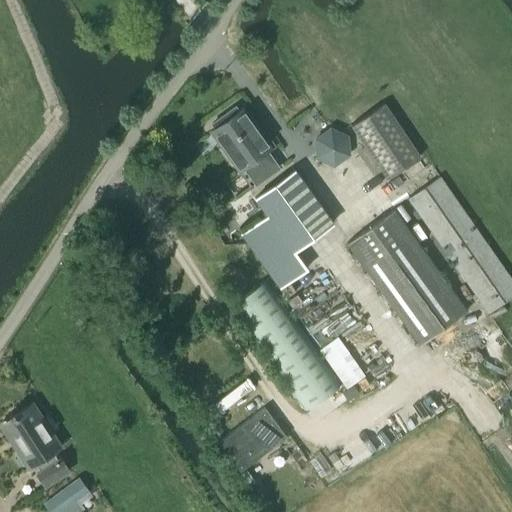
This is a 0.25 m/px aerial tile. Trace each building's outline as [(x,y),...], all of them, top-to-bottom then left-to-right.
[(383,103),(350,125),(386,178),(419,156),(383,103)] [(213,128),(209,131),(238,171),(242,168),(254,185),(279,168),(266,150),(270,147),(242,107),(238,110),(234,105),(209,124),(213,128)] [(332,163),(345,154),(345,138),(331,130),(316,141),(317,155),(332,163)] [(267,215),(240,234),(279,288),(306,269),(293,251),(332,223),(294,170),(255,198),(254,198),(267,215)] [(511,281),(439,176),(407,198),(487,313),(503,302),(511,296),(511,281)] [(393,208),(345,244),(418,345),(466,310),(393,208)] [(304,411),(339,386),(264,279),(228,306),(304,411)] [(52,453),(60,447),(31,403),(0,424),(0,426),(27,469),(34,464),(38,470),(34,473),(44,488),(69,472),(59,456),(56,458),(52,453)] [(89,492),(78,477),(42,503),(47,511),(82,511),(84,511),(77,500),(89,492)]
